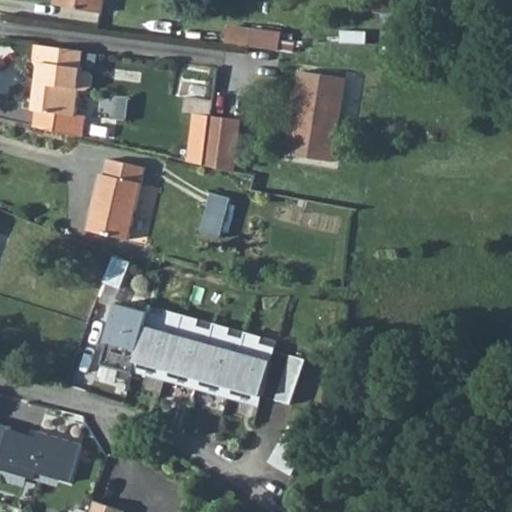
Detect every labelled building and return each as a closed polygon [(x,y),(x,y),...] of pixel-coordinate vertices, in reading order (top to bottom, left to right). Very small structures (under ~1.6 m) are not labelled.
[(57,0),(57,5),(105,14),(107,0),(57,0)] [(231,27),(230,43),(252,46),(254,30),(231,27)] [(286,33),(254,30),(252,46),(284,50),(284,42),(286,33)] [(91,51),(42,44),(39,60),(45,66),(42,84),(48,84),(42,128),(90,140),(93,117),(83,115),(87,92),(91,92),(93,92),(95,92),(97,91),(99,88),(101,86),(101,82),(101,80),(100,78),(96,73),(88,72),(91,51)] [(453,74),(426,74),(426,96),(453,95),(453,74)] [(302,77),(288,157),(334,165),(347,84),(302,77)] [(208,116),(212,102),(187,97),(184,111),(208,116)] [(182,162),(198,165),(208,116),(192,113),(182,162)] [(208,116),(198,165),(227,172),(237,123),(208,116)] [(94,178),(84,230),(124,240),(140,168),(104,160),(101,179),(94,178)] [(207,196),(201,233),(222,237),(228,196),(208,193),(207,196)] [(106,284),(123,290),(132,264),(115,258),(106,284)] [(101,369),(132,379),(134,373),(150,319),(118,309),(101,369)] [(165,319),(151,315),(150,319),(134,373),(166,382),(184,316),(167,312),(165,319)] [(197,390),(213,332),(199,328),(200,321),(184,316),(166,382),(197,390)] [(228,399),(245,341),(230,337),(232,330),(215,325),(213,332),(197,390),(228,399)] [(260,408),(277,350),(261,345),(264,339),(247,334),(245,341),(228,399),(260,408)] [(84,351),(77,377),(92,382),(100,355),(84,351)] [(277,400),(292,404),(307,360),(293,355),(277,400)] [(38,438),(11,429),(11,427),(0,423),(0,469),(35,480),(37,473),(69,483),(81,445),(40,432),(38,438)] [(290,427),(270,462),(293,476),(315,437),(290,427)]
